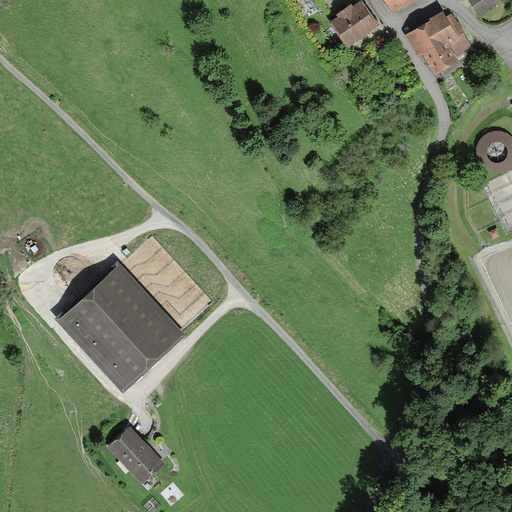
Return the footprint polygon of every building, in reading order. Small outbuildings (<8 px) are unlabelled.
[(383,0),(393,16),(419,0),(383,0)] [(467,0),(479,18),(503,3),(500,0),(467,0)] [(331,26),(347,49),(376,28),(361,6),(354,11),(352,8),(338,17),(340,20),(331,26)] [(424,56),(437,78),(459,65),(455,59),(471,49),(462,34),(465,33),(459,24),(458,24),(454,18),(452,14),(446,17),(443,11),(431,19),(432,22),(406,37),(419,59),(424,56)] [(482,137),(477,146),(477,156),(482,165),(491,170),(500,171),(510,168),(511,165),(511,136),(509,133),(500,130),(490,132),(482,137)] [(184,335),(119,264),(59,319),(123,390),(184,335)] [(164,463),(131,427),(109,446),(141,483),(164,463)]
